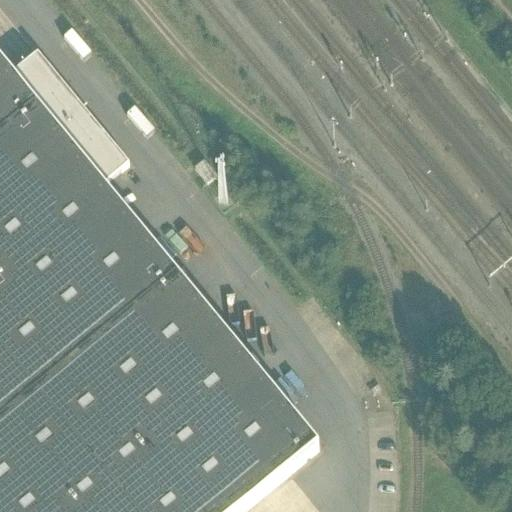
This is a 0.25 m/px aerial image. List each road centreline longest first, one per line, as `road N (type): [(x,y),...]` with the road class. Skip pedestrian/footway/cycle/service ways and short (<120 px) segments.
road 1 (track): [(511,374),(373,206),(220,90),(137,0)]
road 2 (track): [(432,0),(511,96)]
